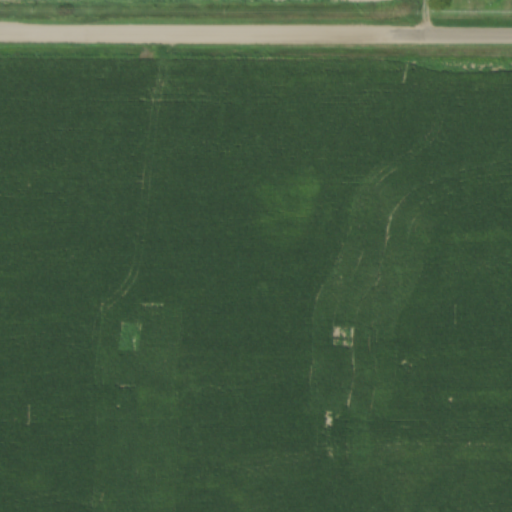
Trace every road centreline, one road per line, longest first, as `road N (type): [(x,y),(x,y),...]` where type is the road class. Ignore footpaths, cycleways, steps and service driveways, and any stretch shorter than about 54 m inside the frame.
road 1 (tertiary): [(388,32),(0,35)]
road 2 (tertiary): [(511,30),(388,32)]
